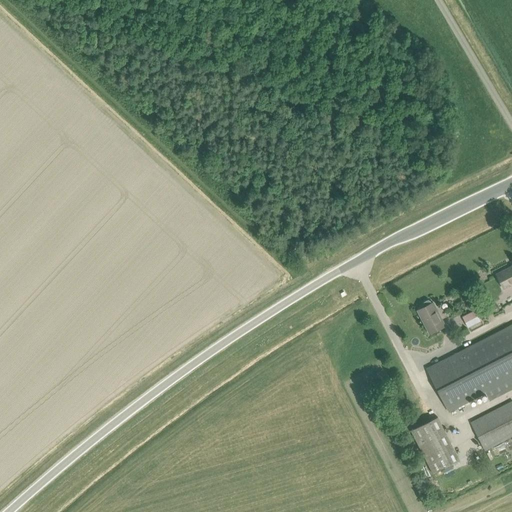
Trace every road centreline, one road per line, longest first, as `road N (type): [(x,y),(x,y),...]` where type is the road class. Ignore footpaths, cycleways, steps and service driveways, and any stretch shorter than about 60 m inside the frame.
road 1 (unclassified): [(511,182),(249,324),(125,409),(10,511)]
road 2 (track): [(0,0),(220,205),(277,205),(307,218),(352,263)]
road 3 (unclassified): [(511,129),(436,0)]
